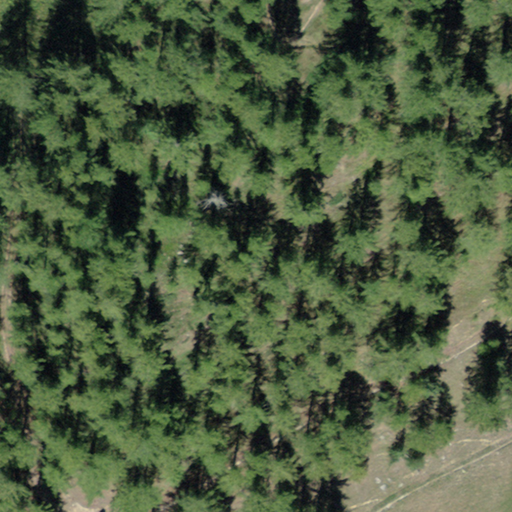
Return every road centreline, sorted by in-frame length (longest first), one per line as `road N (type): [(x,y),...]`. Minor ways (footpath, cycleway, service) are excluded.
road 1 (track): [(511,319),(158,511)]
road 2 (track): [(56,511),(2,340),(1,288),(18,186)]
road 3 (track): [(511,433),(364,511)]
